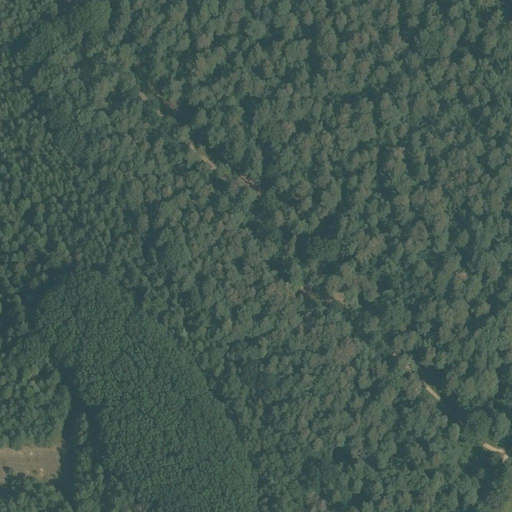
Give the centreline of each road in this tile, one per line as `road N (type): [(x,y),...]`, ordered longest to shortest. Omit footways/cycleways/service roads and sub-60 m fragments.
road 1 (track): [(48,0),(501,464)]
road 2 (track): [(0,251),(81,394),(79,511)]
